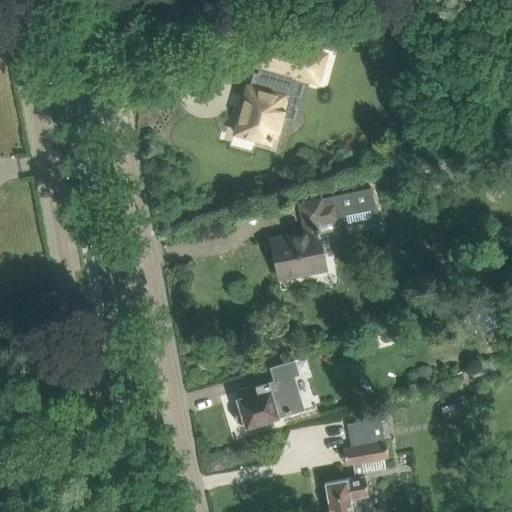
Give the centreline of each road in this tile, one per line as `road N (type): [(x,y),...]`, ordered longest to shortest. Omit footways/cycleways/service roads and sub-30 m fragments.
road 1 (unclassified): [(197,511),(96,0)]
road 2 (unclassified): [(15,0),(113,511)]
road 3 (tertiary): [(155,511),(58,0)]
